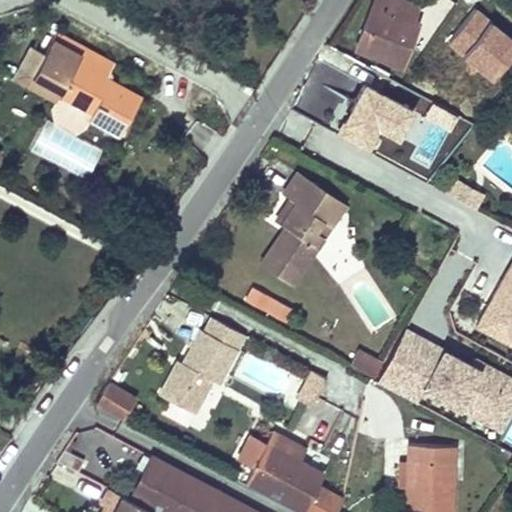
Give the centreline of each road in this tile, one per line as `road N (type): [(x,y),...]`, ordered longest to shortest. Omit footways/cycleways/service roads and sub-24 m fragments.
road 1 (residential): [(0,502),(336,0)]
road 2 (unknown): [(72,394),(286,511)]
